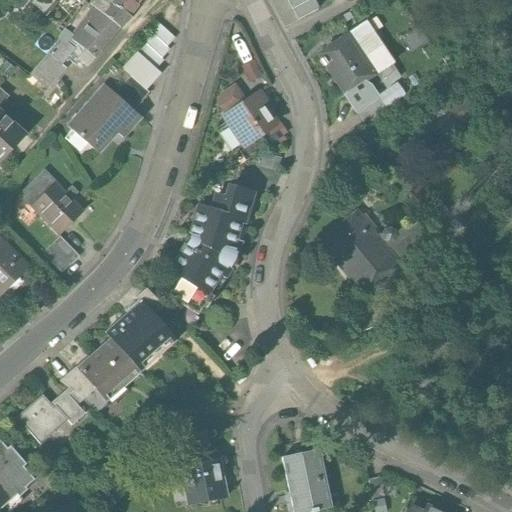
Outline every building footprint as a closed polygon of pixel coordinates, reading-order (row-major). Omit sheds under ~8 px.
[(28,0),(42,12),(53,0),(28,0)] [(127,18),(105,0),(94,0),(90,6),(93,9),(117,30),(127,18)] [(105,0),(127,18),(140,0),(105,0)] [(287,0),(297,18),(318,7),(314,0),(287,0)] [(117,30),(93,9),(69,41),(85,53),(95,60),(117,30)] [(347,36),(317,57),(320,62),(319,63),(323,69),(324,68),(343,97),(374,76),(347,36)] [(85,53),(78,62),(88,69),(95,60),(85,53)] [(250,82),(261,77),(255,61),(243,65),(250,82)] [(143,74),(131,63),(123,71),(131,78),(135,82),(143,74)] [(135,82),(131,78),(114,96),(131,113),(148,95),(135,82)] [(104,87),(66,126),(96,155),(115,135),(120,140),(139,121),(131,113),(114,96),(104,87)] [(257,95),(244,104),(233,89),(221,98),(219,108),(234,129),(233,134),(242,147),(244,149),(261,137),(272,129),(273,125),(266,115),(267,109),(257,95)] [(0,164),(25,137),(0,114),(0,164)] [(261,137),(244,149),(242,147),(237,151),(245,163),(268,147),(261,137)] [(82,212),(44,173),(20,197),(59,236),(82,212)] [(226,201),(215,198),(211,213),(198,209),(189,241),(170,273),(180,279),(169,298),(177,304),(176,305),(198,317),(203,309),(207,311),(214,299),(210,297),(211,296),(209,295),(219,275),(225,279),(235,264),(239,246),(234,245),(240,224),(244,225),(252,196),(229,190),(226,201)] [(373,249),(351,221),(357,216),(355,214),(319,243),(331,258),(334,255),(354,280),(351,283),(363,298),(399,269),(379,244),(373,249)] [(60,237),(44,253),(63,273),(79,256),(60,237)] [(0,292),(25,268),(0,242),(0,292)] [(163,308),(145,290),(136,298),(140,303),(153,317),(163,308)] [(153,317),(140,303),(104,334),(110,340),(134,368),(155,350),(160,355),(175,343),(153,317)] [(77,368),(76,369),(95,390),(101,398),(135,369),(134,368),(110,340),(77,368)] [(95,390),(76,369),(77,368),(76,367),(59,382),(82,400),(95,390)] [(52,409),(42,397),(17,419),(40,446),(57,430),(54,426),(64,417),(72,426),(85,415),(68,396),(52,409)] [(0,440),(0,511),(8,505),(11,507),(28,492),(26,489),(35,481),(24,469),(28,466),(12,447),(8,450),(0,440)] [(212,449),(189,453),(191,466),(214,461),(212,449)] [(313,453),(283,460),(293,511),(319,511),(332,509),(325,480),(319,481),(313,453)] [(191,466),(183,467),(190,506),(226,499),(218,460),(214,461),(191,466)]
